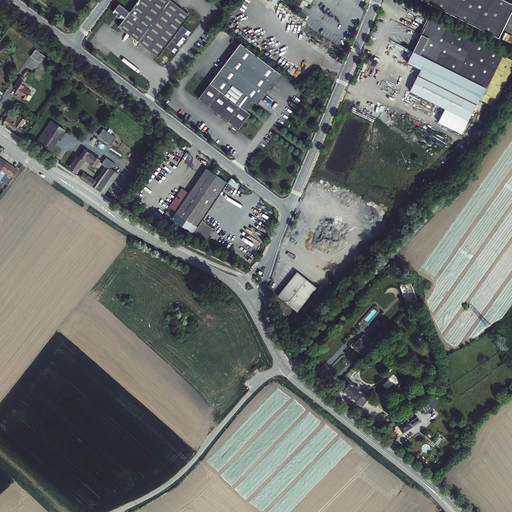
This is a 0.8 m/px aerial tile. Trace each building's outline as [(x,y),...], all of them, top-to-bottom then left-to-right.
[(166,46),(168,47),(184,26),(182,25),(190,15),(170,0),(138,0),(130,12),(125,8),(119,17),(123,20),(118,26),(158,57),(166,46)] [(432,0),(430,3),(474,25),(486,0),(432,0)] [(511,15),(511,2),(507,0),(486,0),(474,25),(501,38),(511,15)] [(125,8),(121,5),(118,10),(115,14),(119,17),(125,8)] [(419,15),(409,10),(407,13),(417,18),(419,15)] [(505,57),(419,15),(417,18),(430,24),(416,54),(427,60),(420,75),(481,106),(486,96),(499,102),(511,75),(511,62),(504,58),(505,57)] [(191,32),(184,26),(168,47),(175,53),(191,32)] [(240,41),(207,85),(208,87),(201,98),(238,127),(250,112),(247,110),(254,100),(257,102),(280,72),(240,41)] [(39,62),(43,54),(34,50),(30,58),(39,62)] [(24,96),(29,88),(28,87),(29,86),(24,83),(25,82),(22,79),(17,87),(19,89),(16,94),(20,97),(22,95),(24,96)] [(208,87),(207,85),(198,96),(201,98),(208,87)] [(29,88),(24,96),(28,99),(34,91),(29,88)] [(10,114),(5,122),(14,129),(18,124),(11,119),(13,116),(10,114)] [(67,129),(52,119),(38,140),(52,150),(67,129)] [(18,124),(14,129),(22,135),(26,130),(18,124)] [(117,137),(105,129),(101,135),(112,144),(117,137)] [(81,155),(79,153),(70,166),(77,172),(88,157),(98,164),(102,159),(87,148),(81,155)] [(111,167),(117,160),(109,154),(105,160),(107,162),(105,165),(106,165),(98,176),(97,175),(94,179),(84,172),(81,176),(105,193),(119,173),(118,172),(111,167)] [(123,164),(117,160),(111,167),(118,172),(123,164)] [(0,178),(10,166),(5,163),(0,170),(0,178)] [(10,166),(0,178),(0,182),(2,184),(3,183),(14,169),(10,166)] [(227,182),(206,167),(189,192),(182,187),(169,207),(176,211),(172,218),(205,241),(214,228),(201,220),(227,182)] [(17,171),(14,169),(3,183),(7,185),(17,171)] [(227,183),(235,189),(239,184),(231,178),(227,183)] [(300,217),(315,223),(318,217),(303,210),(300,217)] [(316,288),(297,272),(277,296),(296,312),(316,288)] [(411,281),(405,283),(411,300),(417,298),(411,281)] [(383,336),(390,329),(386,326),(381,332),(378,329),(370,336),(374,339),(377,343),(383,336)] [(356,346),(355,348),(361,354),(361,353),(364,356),(371,349),(368,346),(365,343),(369,340),(365,336),(363,336),(355,344),(356,346)] [(371,349),(377,343),(374,339),(368,346),(371,349)] [(356,387),(346,380),(345,381),(347,384),(342,390),(362,406),(363,405),(369,398),(360,391),(359,389),(358,387),(356,387)] [(372,400),(369,398),(363,405),(366,408),(372,400)] [(366,414),(360,409),(357,412),(363,417),(366,414)] [(414,413),(397,424),(403,432),(420,421),(417,416),(416,417),(414,413)]
